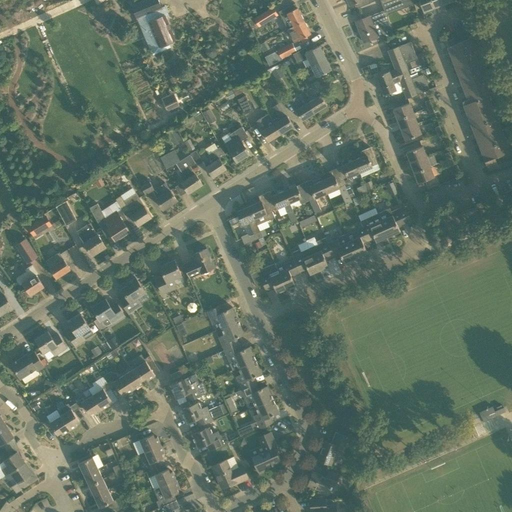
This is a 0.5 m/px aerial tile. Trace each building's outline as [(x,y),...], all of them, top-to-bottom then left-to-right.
[(150,28),(159,46),(175,39),(175,38),(165,16),(168,14),(165,6),(162,8),(158,0),(143,0),(133,4),(134,7),(144,30),(150,28)] [(391,0),(382,4),(384,10),(403,3),(405,8),(414,4),(412,0),(391,0)] [(434,8),(430,0),(419,0),(424,12),(434,8)] [(288,29),(294,26),(304,20),(298,7),(295,3),(279,11),(288,29)] [(259,26),(278,15),(273,7),(254,19),(259,26)] [(393,31),(387,17),(384,10),(382,11),(369,16),(356,21),(364,42),(378,37),(377,37),(393,31)] [(309,40),(307,36),(311,33),(304,20),(294,26),(288,29),(287,29),(294,42),(300,39),(303,43),(309,40)] [(454,54),(475,45),(472,37),(478,35),(476,30),(445,42),(447,47),(451,46),(454,54)] [(266,41),(259,45),(263,52),(270,48),(266,41)] [(398,75),(408,71),(405,63),(410,61),(417,59),(411,41),(388,50),(396,69),(398,75)] [(282,59),(296,51),(292,43),(277,50),(279,53),(282,59)] [(311,64),(326,57),(320,45),(308,51),(306,47),(293,54),(298,62),(308,57),(311,64)] [(459,66),(480,58),(475,45),(454,54),(459,66)] [(309,80),(331,69),(326,57),(311,64),(315,71),(307,75),(309,80)] [(464,79),(485,71),(480,58),(459,66),(464,79)] [(417,59),(410,61),(412,68),(420,65),(417,59)] [(279,65),(272,70),(277,78),(284,74),(279,65)] [(403,87),(398,75),(396,69),(377,76),(384,94),(403,87)] [(411,79),(408,71),(398,75),(403,87),(407,98),(429,90),(423,74),(411,79)] [(469,92),(490,83),(485,71),(464,79),(469,92)] [(468,107),(490,98),(489,95),(494,93),(490,83),(469,92),(472,101),(467,103),(468,107)] [(315,113),(327,105),(315,85),(309,89),(315,98),(308,102),(315,113)] [(238,86),(232,89),(236,96),(242,92),(238,86)] [(232,89),(226,92),(229,99),(235,96),(232,89)] [(172,109),(180,105),(174,93),(166,96),(172,109)] [(249,102),(246,95),(238,99),(245,114),(253,110),(249,102)] [(302,106),(296,97),(290,100),(302,120),(315,113),(308,102),(302,106)] [(473,119),(495,111),(490,98),(468,107),(473,119)] [(432,105),(429,100),(425,101),(425,102),(422,103),(423,109),(427,107),(432,105)] [(397,119),(414,113),(410,102),(393,109),(397,119)] [(281,133),(294,126),(279,103),(273,106),(281,119),(275,123),(281,133)] [(209,108),(202,112),(206,117),(213,113),(209,108)] [(478,132),(500,123),(495,111),(473,119),(478,132)] [(200,112),(194,116),(196,120),(196,121),(203,117),(200,112)] [(268,141),(281,133),(275,123),(269,113),(256,121),(268,141)] [(401,129),(418,123),(414,113),(397,119),(401,129)] [(193,115),(184,121),(186,126),(196,120),(194,116),(193,115)] [(405,140),(422,133),(418,123),(401,129),(405,140)] [(483,145),(504,136),(500,123),(478,132),(483,145)] [(242,142),(241,141),(248,136),(242,126),(235,131),(229,135),(232,139),(225,144),(230,150),(237,161),(250,153),(243,142),(242,142)] [(168,133),(173,142),(181,137),(176,128),(168,133)] [(488,157),(509,149),(504,136),(483,145),(488,157)] [(190,139),(185,142),(191,153),(190,154),(196,163),(197,165),(203,162),(196,150),(190,139)] [(410,162),(427,156),(423,146),(406,152),(410,162)] [(220,147),(218,148),(209,154),(208,155),(213,162),(206,167),(213,177),(227,168),(220,158),(225,155),(220,147)] [(366,155),(355,160),(360,173),(361,173),(371,168),(371,167),(372,167),(372,166),(378,163),(370,147),(364,150),(366,155)] [(511,162),(511,148),(510,150),(509,149),(488,157),(488,159),(485,161),(488,170),(496,166),(497,169),(511,162)] [(174,149),(161,157),(167,168),(176,163),(180,161),(174,149)] [(191,166),(196,163),(190,154),(180,161),(176,163),(187,179),(182,182),(188,193),(202,184),(196,173),(195,173),(191,166)] [(414,172),(431,166),(427,156),(410,162),(414,172)] [(344,184),(353,181),(351,178),(360,173),(355,160),(342,165),(344,167),(338,169),(338,168),(337,168),(344,184)] [(418,183),(435,176),(431,166),(414,172),(418,183)] [(344,184),(337,168),(331,171),(333,175),(322,180),(327,193),(339,188),(345,202),(346,204),(352,201),(350,197),(346,187),(344,184)] [(99,179),(95,181),(99,188),(103,186),(105,185),(101,178),(99,179)] [(327,193),(322,180),(310,185),(308,181),(302,183),(309,200),(317,217),(323,214),(322,211),(321,211),(316,198),(327,193)] [(145,194),(154,189),(150,181),(144,184),(141,186),(145,194)] [(371,181),(365,183),(368,190),(374,187),(371,181)] [(393,181),(388,183),(393,194),(398,192),(393,181)] [(170,190),(165,182),(158,187),(163,194),(156,199),(163,209),(177,200),(170,190)] [(309,200),(302,183),(303,185),(297,187),(296,185),(284,190),(290,203),(299,199),(301,203),(309,200)] [(290,203),(284,190),(273,195),(271,191),(265,193),(272,210),(277,207),(278,208),(284,205),(287,213),(293,210),(290,203)] [(145,206),(140,199),(136,193),(124,200),(121,195),(116,199),(122,209),(124,213),(129,209),(132,214),(131,215),(138,225),(152,216),(145,206)] [(249,204),(257,225),(260,231),(265,229),(269,227),(267,221),(275,217),(272,210),(265,193),(259,196),(260,201),(250,205),(249,204)] [(357,196),(352,198),(355,205),(360,202),(357,196)] [(67,225),(77,219),(66,201),(64,202),(56,206),(67,225)] [(107,237),(97,219),(104,215),(98,203),(90,208),(107,237)] [(257,225),(249,204),(248,205),(249,206),(243,208),(243,207),(241,207),(239,208),(238,209),(239,210),(237,211),(244,226),(250,223),(254,233),(251,235),(248,234),(242,237),(245,244),(263,237),(260,231),(257,225)] [(403,223),(411,219),(405,205),(387,213),(385,209),(377,212),(389,236),(400,231),(396,222),(401,220),(403,223)] [(375,207),(357,215),(361,221),(364,228),(367,235),(372,232),(376,241),(389,236),(377,212),(375,207)] [(124,213),(122,209),(117,212),(105,220),(110,228),(109,230),(115,240),(130,231),(123,221),(127,219),(123,213),(124,213)] [(293,210),(287,213),(292,223),(298,220),(293,210)] [(46,215),(28,226),(34,236),(52,225),(46,215)] [(304,218),(299,221),(301,227),(307,224),(304,218)] [(98,235),(93,227),(90,223),(87,225),(90,229),(80,236),(92,255),(106,246),(98,234),(98,235)] [(354,232),(356,238),(348,241),(356,257),(368,252),(363,241),(369,239),(367,235),(364,228),(360,229),(354,232)] [(338,239),(332,242),(328,243),(334,256),(335,255),(335,254),(339,252),(344,263),(356,257),(348,241),(345,235),(339,237),(338,239)] [(319,270),(330,265),(327,259),(334,256),(328,243),(326,237),(317,241),(318,244),(309,248),(319,270)] [(28,263),(38,256),(26,239),(16,245),(28,263)] [(190,278),(206,271),(215,267),(207,248),(193,254),(196,260),(184,265),(190,278)] [(319,270),(309,248),(301,251),(300,249),(291,253),(294,259),(300,274),(301,273),(300,271),(308,268),(310,274),(319,270)] [(56,278),(71,269),(60,252),(46,261),(50,268),(56,278)] [(285,263),(288,268),(279,272),(286,288),(295,284),(291,275),(299,272),(300,274),(294,259),(285,263)] [(162,293),(177,287),(174,278),(181,275),(175,260),(160,266),(164,275),(156,279),(162,293)] [(276,264),(275,263),(261,269),(264,277),(261,278),(266,290),(274,287),(277,293),(286,288),(279,272),(276,264)] [(36,274),(32,268),(27,271),(27,272),(18,278),(17,280),(19,283),(22,284),(23,283),(31,295),(44,286),(36,274)] [(128,313),(142,304),(137,297),(145,292),(136,277),(127,283),(128,285),(122,289),(127,296),(120,301),(128,313)] [(0,314),(13,307),(4,294),(0,287),(0,314)] [(111,306),(106,299),(92,307),(101,321),(102,320),(108,316),(113,324),(125,316),(117,303),(111,306)] [(222,312),(219,306),(222,305),(221,304),(207,311),(213,324),(219,321),(222,328),(238,320),(233,307),(222,312)] [(75,346),(85,339),(85,338),(93,332),(90,328),(81,314),(69,322),(74,330),(68,334),(75,346)] [(181,314),(173,318),(176,324),(183,320),(181,314)] [(224,350),(236,345),(233,338),(244,334),(238,320),(222,328),(224,334),(219,337),(224,350)] [(182,322),(176,325),(179,331),(185,328),(182,322)] [(53,339),(48,331),(35,339),(44,352),(51,348),(55,355),(67,347),(58,334),(59,336),(53,339)] [(115,336),(107,341),(112,349),(120,344),(115,336)] [(239,351),(236,345),(224,350),(225,350),(226,355),(230,363),(236,360),(239,367),(256,360),(250,346),(239,351)] [(98,346),(91,350),(96,356),(102,352),(98,346)] [(116,349),(113,350),(110,352),(114,357),(119,354),(116,349)] [(44,366),(35,351),(29,355),(27,353),(12,364),(21,378),(22,377),(25,383),(40,373),(38,370),(44,366)] [(148,380),(155,375),(148,364),(153,361),(150,355),(145,359),(146,361),(136,367),(144,379),(146,378),(148,380)] [(242,389),(254,384),(251,378),(262,373),(256,360),(239,367),(242,374),(236,376),(241,387),(242,389)] [(134,389),(141,384),(140,382),(144,379),(136,367),(125,374),(134,389)] [(180,370),(171,374),(173,378),(182,374),(180,370)] [(114,381),(113,379),(107,383),(111,388),(116,385),(122,393),(125,391),(127,394),(134,389),(125,374),(124,375),(118,378),(114,381)] [(191,384),(188,377),(171,384),(176,398),(187,393),(190,400),(207,392),(202,382),(197,384),(196,381),(191,384)] [(102,409),(109,405),(108,402),(111,400),(106,391),(111,388),(107,383),(104,378),(99,381),(103,388),(93,395),(102,409)] [(46,380),(44,385),(51,388),(53,383),(46,380)] [(256,390),(254,384),(242,389),(243,393),(248,402),(253,400),(256,406),(273,399),(267,386),(256,390)] [(95,414),(102,409),(93,395),(82,401),(81,399),(75,403),(79,408),(84,405),(90,414),(93,412),(95,414)] [(271,423),(268,417),(279,412),(273,399),(256,406),(259,413),(253,416),(259,429),(274,422),(273,422),(271,423)] [(36,401),(31,404),(35,410),(37,408),(39,407),(36,401)] [(202,409),(199,402),(181,409),(187,423),(196,419),(198,426),(229,412),(226,404),(224,404),(223,404),(209,410),(207,406),(202,409)] [(74,412),(79,408),(75,403),(70,406),(68,403),(57,410),(61,415),(70,430),(77,425),(76,423),(79,420),(74,412)] [(482,419),(505,414),(503,405),(480,410),(482,419)] [(70,430),(61,415),(50,422),(49,420),(43,423),(47,429),(52,425),(58,434),(61,432),(63,435),(70,430)] [(3,444),(15,436),(7,425),(0,430),(0,454),(7,450),(3,444)] [(213,433),(210,426),(192,434),(198,447),(209,443),(212,449),(209,450),(209,451),(227,443),(229,442),(225,432),(220,435),(218,431),(213,433)] [(143,438),(141,432),(135,435),(138,441),(140,440),(145,451),(161,445),(157,437),(155,438),(153,434),(143,438)] [(259,473),(269,469),(268,467),(281,461),(275,448),(277,446),(271,432),(259,437),(265,451),(252,457),(259,473)] [(336,432),(334,437),(346,442),(349,436),(336,432)] [(342,453),(346,442),(334,437),(331,443),(325,440),(317,460),(331,465),(337,450),(342,453)] [(150,470),(156,467),(154,462),(163,457),(162,454),(164,452),(161,445),(145,451),(150,463),(148,464),(150,470)] [(108,456),(114,454),(111,448),(106,450),(108,456)] [(11,456),(7,450),(0,454),(0,467),(5,475),(24,462),(17,452),(11,456)] [(113,501),(93,457),(79,463),(100,507),(107,504),(110,509),(120,507),(116,499),(113,501)] [(232,471),(227,459),(212,466),(222,487),(236,481),(236,483),(248,478),(243,466),(232,471)] [(31,473),(24,462),(5,475),(1,478),(4,483),(15,476),(18,481),(12,485),(16,492),(29,483),(25,477),(31,473)] [(159,473),(156,467),(150,470),(153,476),(155,475),(160,486),(176,479),(173,471),(170,472),(168,469),(159,473)] [(336,485),(340,475),(328,470),(326,476),(313,471),(307,485),(327,492),(330,483),(336,485)] [(166,505),(172,502),(177,500),(174,494),(179,492),(177,488),(180,487),(176,479),(160,486),(165,498),(163,499),(157,501),(159,507),(164,506),(166,505)] [(327,492),(334,494),(337,487),(330,484),(327,492)] [(327,505),(326,499),(309,500),(310,511),(316,511),(337,511),(337,504),(327,505)] [(166,511),(168,511),(180,507),(177,500),(172,502),(166,505),(164,506),(166,511)]
